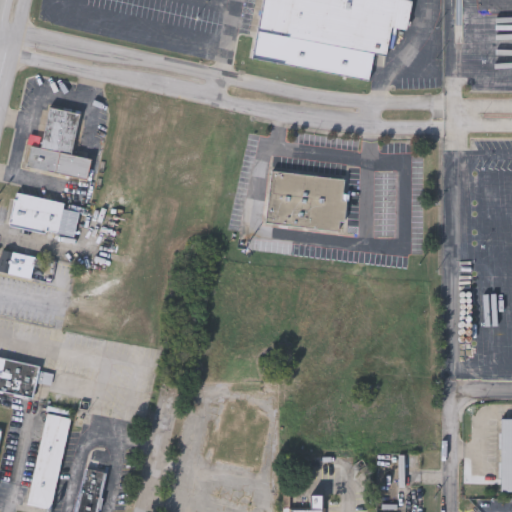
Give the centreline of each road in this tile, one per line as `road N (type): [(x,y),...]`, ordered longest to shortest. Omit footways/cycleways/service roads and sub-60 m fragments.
road 1 (residential): [(15,48),(306,120),(435,128),(444,115)]
road 2 (residential): [(444,115),(433,103),(298,94),(38,35),(15,48)]
road 3 (residential): [(451,378),(451,125),(444,115)]
road 4 (residential): [(450,511),(451,378)]
